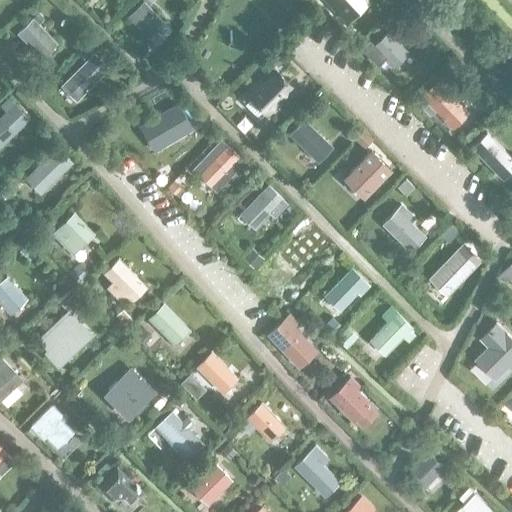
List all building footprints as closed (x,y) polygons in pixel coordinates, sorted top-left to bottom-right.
[(328,0),(340,12),(353,0),(328,0)] [(148,35),(162,21),(142,1),(128,15),(148,35)] [(31,17),(17,31),(37,51),(51,37),(31,17)] [(407,51),(387,31),(373,44),(369,40),(361,47),(377,63),(384,56),(392,65),(407,51)] [(91,54),(65,80),(79,94),(105,69),(91,54)] [(290,85),(275,70),(262,84),(259,81),(247,93),(265,111),(290,85)] [(416,99),(430,113),(435,109),(444,118),(458,104),(436,80),(416,99)] [(0,140),(1,142),(28,116),(8,96),(1,103),(6,109),(0,115),(0,140)] [(177,104),(148,123),(163,146),(193,127),(177,104)] [(313,155),(327,141),(303,118),(289,132),(313,155)] [(200,128),(204,135),(211,131),(207,124),(200,128)] [(471,146),(496,171),(511,157),(486,131),(471,146)] [(239,156),(224,142),(200,167),(215,181),(239,156)] [(57,146),(31,171),(45,186),(71,160),(57,146)] [(348,173),(366,191),(389,167),(371,149),(348,173)] [(267,183),(243,208),(258,222),(269,211),(273,215),(286,202),(267,183)] [(405,245),(419,230),(396,208),(382,222),(405,245)] [(73,211),(52,231),(72,251),(92,231),(73,211)] [(324,241),(303,221),(295,230),(301,236),(288,251),(302,265),(324,241)] [(472,264),(457,250),(435,273),(449,287),(472,264)] [(146,286),(117,257),(101,272),(132,303),(146,286)] [(511,260),(498,274),(504,280),(509,275),(511,278),(511,260)] [(350,267),(328,290),(343,304),(356,290),(359,292),(368,283),(350,267)] [(0,299),(9,310),(25,297),(6,275),(0,280),(0,299)] [(74,292),(65,301),(74,310),(83,302),(74,292)] [(188,328),(162,302),(148,316),(174,342),(188,328)] [(67,310),(38,338),(47,347),(51,342),(63,355),(80,339),(75,334),(83,326),(67,310)] [(267,332),(290,356),(307,340),(294,327),(298,324),(287,313),(277,323),(267,332)] [(394,313),(375,333),(389,347),(403,333),(409,338),(414,332),(394,313)] [(495,380),(511,363),(511,340),(497,325),(482,340),(490,348),(477,361),(495,380)] [(210,350),(196,365),(222,390),(236,376),(210,350)] [(0,395),(20,377),(1,357),(0,357),(0,395)] [(127,419),(152,391),(128,367),(103,393),(127,419)] [(357,382),(349,374),(330,393),(353,417),(369,402),(353,386),(357,382)] [(261,400),(239,421),(248,431),(255,423),(269,437),(283,424),(261,400)] [(56,444),(70,430),(57,416),(60,413),(50,404),(30,424),(43,437),(46,434),(56,444)] [(171,409),(155,424),(180,450),(194,435),(186,427),(192,421),(186,415),(181,420),(171,409)] [(314,444),(294,463),(317,487),(332,473),(321,462),(327,456),(314,444)] [(424,486),(444,465),(430,451),(409,471),(424,486)] [(211,459),(188,483),(207,501),(230,478),(211,459)] [(116,466),(97,485),(110,498),(114,493),(122,494),(132,503),(143,491),(116,466)] [(454,511),(485,511),(491,507),(469,485),(461,494),(466,500),(454,511)] [(370,511),(373,508),(359,494),(341,511),(370,511)]
